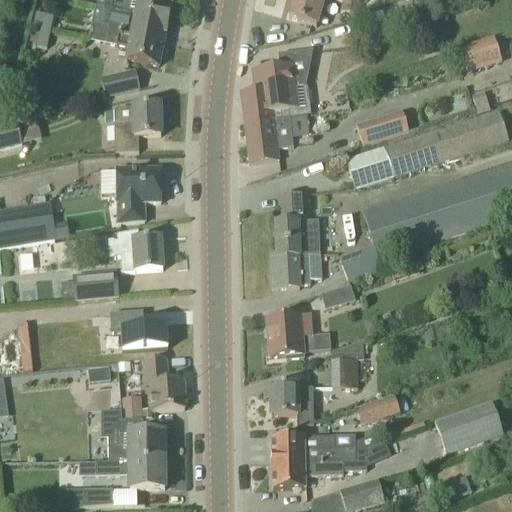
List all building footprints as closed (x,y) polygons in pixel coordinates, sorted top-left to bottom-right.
[(123,14),(130,16),(131,14),(167,21),(171,0),(118,0),(116,12),(123,14)] [(315,29),(323,1),(317,0),(293,0),(287,21),(315,29)] [(359,4),(344,0),(340,13),(355,17),(359,4)] [(411,3),(420,27),(438,21),(430,0),(412,0),(413,2),(411,3)] [(106,34),(162,46),(167,21),(131,14),(130,16),(123,14),(116,12),(111,11),(107,29),(93,26),(91,38),(105,41),(106,34)] [(40,32),(49,34),(53,17),(43,15),(40,32)] [(40,32),(36,48),(46,50),(49,34),(40,32)] [(158,68),(162,46),(106,34),(105,41),(104,45),(128,50),(125,62),(158,68)] [(493,39),(463,50),(473,76),(502,65),(493,39)] [(253,95),(239,96),(243,126),(289,120),(288,113),(299,111),(296,91),(306,89),(312,53),(297,55),(277,57),(278,69),(262,71),(250,73),(253,95)] [(104,99),(137,92),(133,74),(100,82),(104,99)] [(113,156),(117,156),(138,155),(137,139),(159,139),(159,109),(117,110),(112,114),(113,156)] [(499,115),(346,165),(355,192),(508,142),(505,132),(501,118),(499,115)] [(357,130),(363,148),(407,133),(401,116),(357,130)] [(243,126),(248,166),(268,164),(278,162),(277,153),(289,151),(289,150),(293,150),(289,120),(243,126)] [(16,127),(0,130),(0,151),(21,146),(16,127)] [(377,263),(511,219),(511,166),(362,215),(373,252),(377,263)] [(116,227),(143,225),(143,206),(160,206),(159,172),(115,173),(116,207),(116,227)] [(319,257),(317,225),(306,225),(305,197),(279,198),(280,226),(274,226),(276,259),(319,257)] [(51,206),(0,215),(0,251),(69,240),(66,227),(55,229),(51,206)] [(142,274),(162,272),(159,240),(139,241),(138,241),(138,233),(116,237),(117,244),(114,244),(114,243),(107,243),(108,262),(115,261),(115,260),(120,260),(132,259),(133,274),(142,274)] [(377,263),(373,252),(360,257),(359,255),(339,262),(347,286),(380,274),(377,263)] [(319,257),(276,259),(270,259),(272,293),(298,291),(298,288),(309,288),(309,283),(320,283),(319,257)] [(393,282),(423,272),(419,262),(390,272),(393,282)] [(75,305),(117,301),(114,276),(73,280),(75,305)] [(349,288),(320,298),(325,312),(354,303),(349,288)] [(142,314),(109,317),(110,333),(120,332),(121,354),(167,351),(165,327),(138,329),(137,316),(142,316),(142,314)] [(310,318),(266,322),(269,360),(284,359),(284,363),(301,361),(301,355),(329,352),(328,336),(312,338),(310,318)] [(364,364),(364,345),(362,345),(331,355),(331,390),(356,390),(357,364),(364,364)] [(152,415),(164,414),(184,412),(182,383),(166,384),(165,361),(143,363),(144,387),(149,386),(151,413),(151,414),(151,415),(152,415)] [(108,370),(87,373),(89,386),(110,384),(108,370)] [(0,420),(10,420),(8,381),(0,380),(0,420)] [(296,430),(312,429),(312,391),(300,391),(300,388),(291,389),(271,389),(270,389),(270,419),(271,419),(296,419),(296,430)] [(393,398),(355,412),(361,429),(399,416),(393,398)] [(141,402),(122,403),(123,422),(133,422),(142,422),(141,414),(141,402)] [(489,406),(434,425),(445,455),(500,436),(489,406)] [(151,413),(141,414),(142,422),(152,421),(152,415),(151,415),(151,414),(151,413)] [(107,465),(163,464),(163,436),(143,436),(142,422),(121,424),(120,414),(110,414),(111,437),(107,441),(107,465)] [(290,440),(270,440),(271,466),(333,465),(342,465),(355,465),(354,454),(354,451),(333,452),(332,439),(303,440),(290,440)] [(333,465),(271,466),(271,492),(291,492),(304,492),(303,479),(334,478),(343,478),(343,474),(364,474),(364,470),(363,453),(354,454),(355,465),(342,465),(333,465)] [(94,479),(128,479),(128,492),(164,492),(163,464),(107,465),(94,465),(94,479)] [(447,505),(471,496),(465,480),(441,489),(447,505)] [(339,495),(344,511),(363,511),(385,506),(378,482),(339,495)] [(71,511),(82,511),(82,508),(111,508),(111,492),(82,493),(82,491),(70,491),(70,511),(71,511)]
